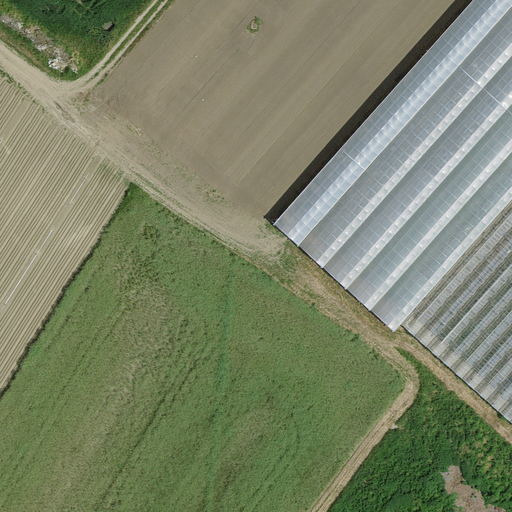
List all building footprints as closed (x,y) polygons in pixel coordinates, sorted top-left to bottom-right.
[(233,0),(175,0),(70,116),(102,145),(233,0)] [(309,0),(249,0),(117,146),(150,175),(309,0)] [(387,0),(327,0),(165,179),(198,209),(387,0)] [(462,0),(402,0),(211,210),(245,240),(462,0)] [(511,199),(402,324),(511,422),(511,199)]
